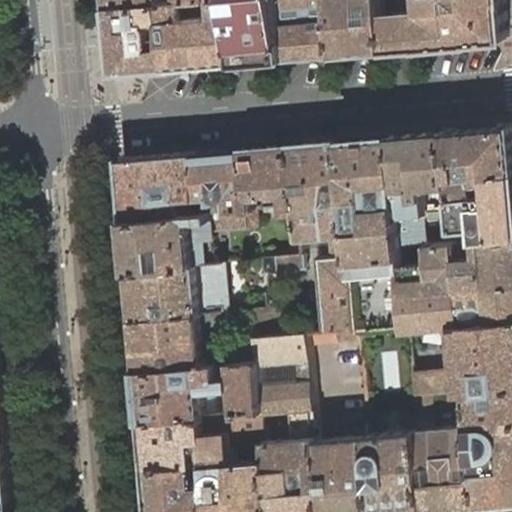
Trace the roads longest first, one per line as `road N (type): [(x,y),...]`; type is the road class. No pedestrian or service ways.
road 1 (tertiary): [(36,124),(511,84)]
road 2 (residential): [(70,511),(36,124)]
road 3 (residential): [(36,124),(25,0)]
